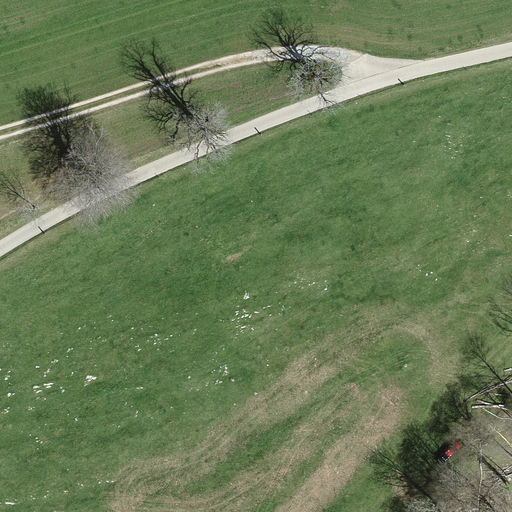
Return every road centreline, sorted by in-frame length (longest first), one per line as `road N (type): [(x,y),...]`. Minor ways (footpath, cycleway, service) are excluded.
road 1 (unclassified): [(511,47),(378,81),(249,129),(107,189),(0,250)]
road 2 (track): [(378,81),(340,58),(272,54),(0,132)]
